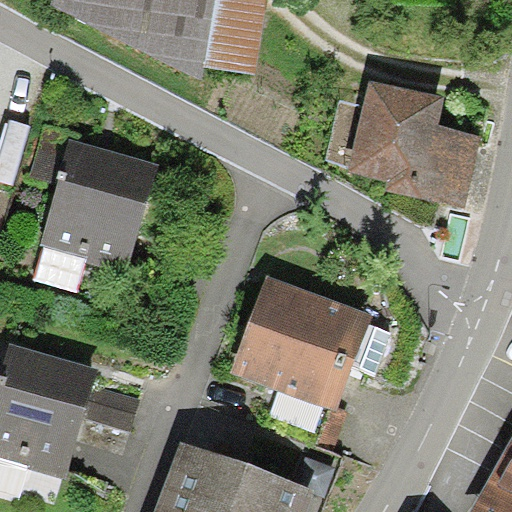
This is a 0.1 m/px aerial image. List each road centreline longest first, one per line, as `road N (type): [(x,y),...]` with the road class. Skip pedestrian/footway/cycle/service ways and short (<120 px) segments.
road 1 (residential): [(0,22),(277,167),(366,222),(442,295),(479,308)]
road 2 (unclassified): [(479,308),(382,511)]
